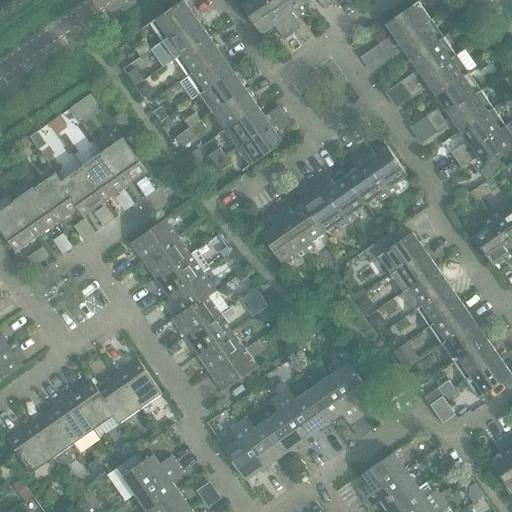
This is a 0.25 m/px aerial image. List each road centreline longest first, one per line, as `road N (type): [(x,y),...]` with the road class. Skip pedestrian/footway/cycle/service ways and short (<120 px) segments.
road 1 (residential): [(506,311),(438,214),(438,193),(409,155),(404,133),(375,103)]
road 2 (residential): [(316,484),(426,409),(447,440),(511,395)]
road 3 (residential): [(248,511),(125,312)]
road 4 (residential): [(0,72),(103,0)]
